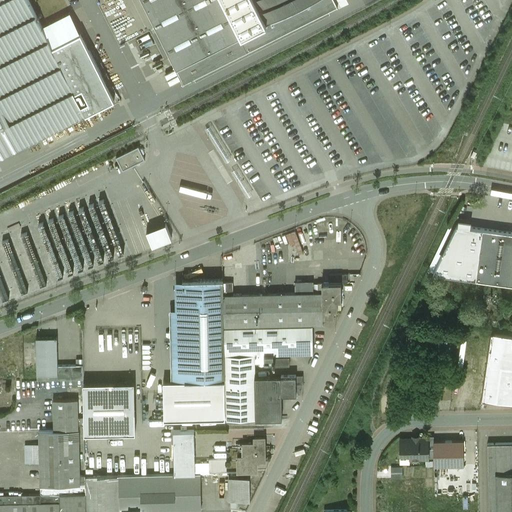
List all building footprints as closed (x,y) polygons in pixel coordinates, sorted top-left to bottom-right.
[(0,0),(0,156),(85,113),(52,48),(52,47),(27,0),(0,0)] [(247,0),(142,0),(177,68),(178,68),(184,80),(247,49),(239,35),(251,29),(239,4),(247,0)] [(247,0),(239,4),(251,29),(239,35),(247,49),(338,4),(335,0),(247,0)] [(114,100),(81,33),(52,47),(85,113),(86,114),(114,100)] [(138,146),(116,157),(123,171),(145,160),(138,146)] [(124,252),(104,199),(99,201),(119,254),(124,252)] [(114,256),(94,203),(89,205),(109,258),(114,256)] [(104,260),(84,207),(79,209),(99,262),(104,260)] [(94,264),(74,211),(69,213),(89,266),(94,264)] [(84,267),(64,215),(58,216),(79,269),(84,267)] [(74,271),(53,218),(48,220),(68,273),(74,271)] [(63,275),(43,222),(38,224),(58,277),(63,275)] [(166,223),(146,231),(152,246),(172,239),(166,223)] [(482,229),(456,225),(433,274),(475,280),(482,229)] [(511,232),(482,229),(475,280),(511,284),(511,232)] [(47,284),(27,232),(21,235),(40,286),(47,284)] [(28,291),(8,239),(2,242),(22,293),(28,291)] [(9,298),(0,273),(0,292),(3,300),(9,298)] [(347,274),(329,275),(329,282),(340,282),(341,282),(347,282),(347,274)] [(222,280),(182,281),(185,381),(225,380),(223,294),(222,282),(222,280)] [(233,294),(232,282),(222,282),(223,294),(233,294)] [(329,282),(318,283),(318,292),(322,292),(322,316),(323,316),(334,316),(334,308),(338,308),(337,300),(341,300),(341,282),(340,282),(329,282)] [(233,294),(223,294),(224,326),(313,324),(323,324),(323,316),(322,316),(322,292),(318,292),(316,292),(233,294)] [(313,324),(224,326),(224,357),(273,356),(313,355),(313,324)] [(511,335),(491,333),(481,400),(511,403),(511,335)] [(57,338),(36,338),(37,380),(58,380),(58,366),(57,338)] [(254,356),(224,357),(225,380),(226,420),(256,419),(255,379),(254,356)] [(289,357),(273,358),(273,356),(264,356),(264,363),(273,363),(273,366),(290,366),(289,357)] [(83,366),(58,366),(58,380),(60,380),(83,379),(83,366)] [(281,379),(255,379),(256,419),(282,419),(281,395),(296,395),(296,375),(281,376),(281,379)] [(165,422),(226,420),(225,380),(185,381),(164,381),(165,422)] [(135,382),(83,383),(84,434),(136,433),(135,382)] [(77,401),(53,401),(53,431),(78,430),(78,420),(77,401)] [(53,431),(38,431),(40,495),(59,494),(85,494),(85,476),(93,476),(92,444),(79,444),(78,430),(53,431)] [(173,432),(174,474),(196,474),(195,431),(173,432)] [(264,460),(264,438),(255,438),(255,443),(246,444),(246,457),(238,457),(238,472),(256,472),(256,460),(264,460)] [(428,439),(400,439),(400,454),(410,454),(410,459),(428,458),(428,439)] [(463,466),(463,440),(434,441),(434,466),(463,466)] [(223,444),(224,456),(231,455),(229,443),(223,444)] [(511,511),(511,443),(488,444),(489,511),(511,511)] [(467,464),(480,463),(479,452),(466,453),(467,464)] [(174,474),(119,475),(120,511),(201,510),(200,473),(196,474),(174,474)] [(93,476),(85,476),(85,494),(85,511),(120,511),(119,475),(93,476)] [(249,478),(230,479),(230,502),(250,502),(249,478)] [(59,511),(85,511),(85,494),(59,494),(59,503),(59,511)] [(59,511),(59,503),(0,504),(0,511),(59,511)]
